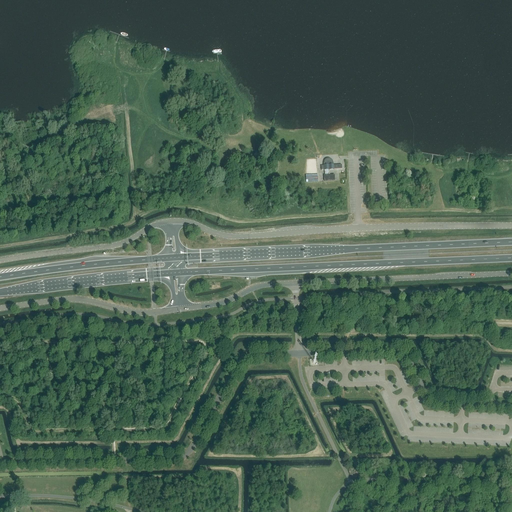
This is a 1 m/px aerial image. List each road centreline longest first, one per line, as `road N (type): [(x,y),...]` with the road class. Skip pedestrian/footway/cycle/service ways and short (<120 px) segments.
road 1 (unclassified): [(0,462),(184,455),(239,362),(299,353),(294,283)]
road 2 (unclassified): [(172,220),(233,236),(511,225)]
road 3 (trunk): [(511,242),(179,257)]
road 4 (trunk): [(180,272),(511,257)]
road 5 (unclassified): [(294,283),(511,273)]
road 6 (tertiary): [(0,308),(75,298),(133,312),(179,309)]
road 7 (tertiary): [(0,260),(112,246),(172,220)]
road 8 (trunk): [(0,292),(170,273)]
road 9 (trunk): [(169,258),(0,277)]
